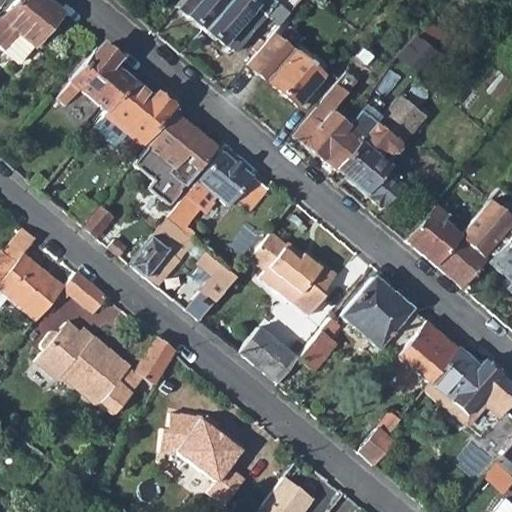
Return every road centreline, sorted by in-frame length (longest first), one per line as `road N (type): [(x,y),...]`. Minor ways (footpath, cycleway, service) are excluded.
road 1 (residential): [(84,0),(511,357)]
road 2 (residential): [(0,184),(394,511)]
